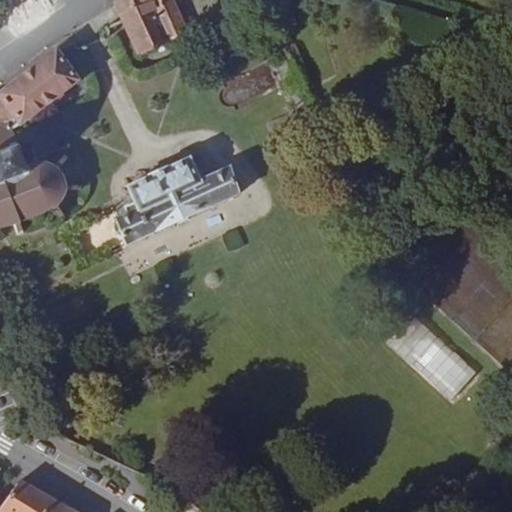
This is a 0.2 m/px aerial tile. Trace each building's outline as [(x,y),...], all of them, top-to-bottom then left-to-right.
[(187,31),(170,0),(122,0),(115,4),(139,54),(169,39),(187,31)] [(19,127),(79,81),(56,49),(0,92),(0,100),(14,119),(19,127)] [(0,154),(18,146),(7,123),(14,119),(0,100),(0,154)] [(81,191),(81,186),(74,187),(65,187),(65,186),(63,181),(60,175),(57,171),(68,159),(70,156),(66,154),(54,168),(51,166),(45,164),(39,163),(38,164),(34,144),(29,145),(34,164),(30,166),(29,166),(18,146),(0,154),(0,230),(14,226),(17,236),(24,233),(19,224),(20,224),(51,210),(54,208),(61,221),(65,219),(56,206),(60,201),(63,196),(64,192),(81,191)] [(211,207),(238,195),(229,167),(200,181),(189,158),(127,188),(135,204),(125,208),(127,214),(115,220),(115,223),(114,225),(114,228),(115,230),(117,232),(119,234),(121,235),(126,247),(153,233),(211,207)] [(74,511),(19,481),(0,508),(0,511),(74,511)]
